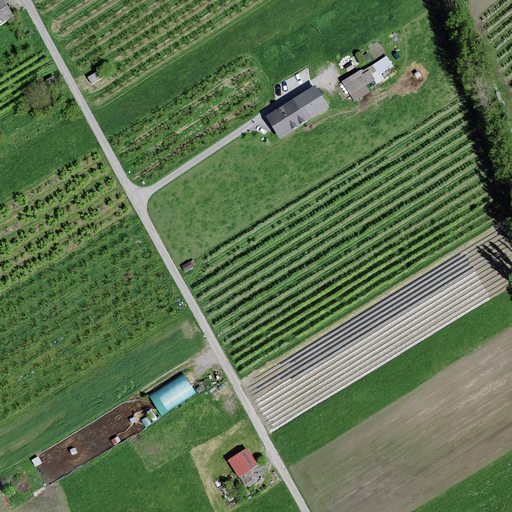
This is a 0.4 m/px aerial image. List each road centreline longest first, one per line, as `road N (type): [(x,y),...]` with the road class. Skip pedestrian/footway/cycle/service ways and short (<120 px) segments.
road 1 (track): [(26,0),(305,511)]
road 2 (track): [(135,200),(258,121)]
